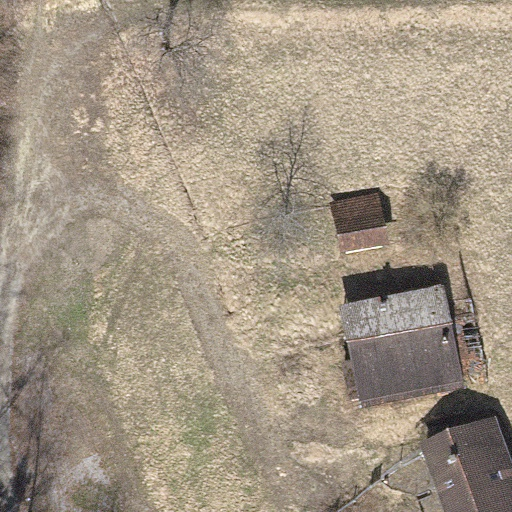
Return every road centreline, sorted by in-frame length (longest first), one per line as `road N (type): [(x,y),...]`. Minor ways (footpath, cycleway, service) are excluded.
road 1 (track): [(0,234),(13,138),(63,24)]
road 2 (track): [(15,511),(0,357)]
